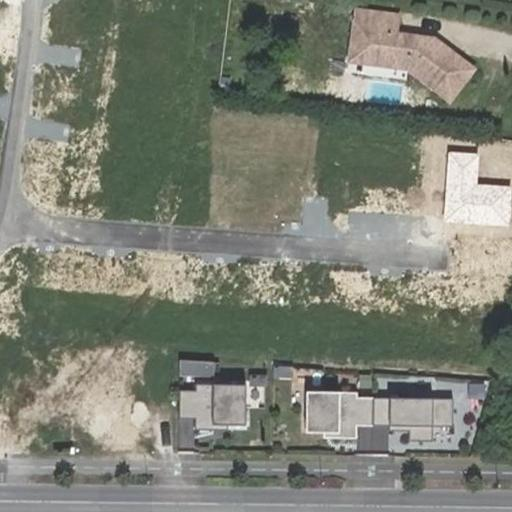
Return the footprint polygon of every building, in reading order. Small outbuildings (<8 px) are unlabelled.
[(381,49),(379,66),(415,70),(453,97),(474,65),(442,41),(402,36),(403,18),(362,12),(358,47),(381,49)] [(357,63),(379,66),(381,49),(358,47),(357,63)] [(479,154),(450,152),(445,220),(508,225),(510,188),(476,186),(479,154)] [(218,362),(184,360),(184,375),(217,376),(218,362)] [(200,391),(184,391),(183,417),(199,417),(199,430),(230,431),(231,426),(249,427),(250,386),(200,385),(200,391)] [(358,391),(308,390),(307,431),(326,431),(326,436),(357,437),(357,425),(374,424),(374,396),(358,396),(358,391)] [(454,398),(374,396),(374,424),(392,425),(392,430),(411,430),(411,440),(432,440),(433,425),(454,426),(454,398)]
